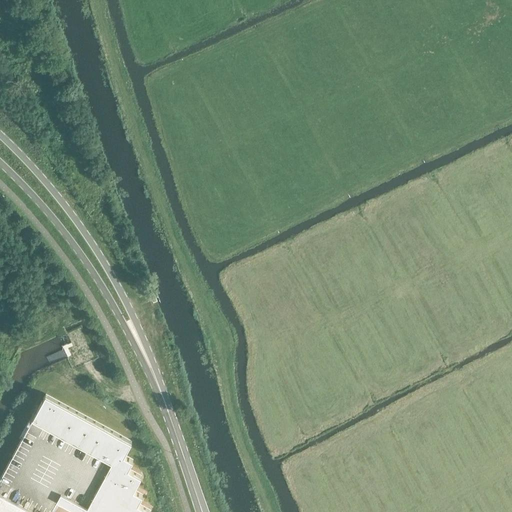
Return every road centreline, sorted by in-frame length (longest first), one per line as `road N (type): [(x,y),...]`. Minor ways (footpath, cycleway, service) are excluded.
road 1 (primary): [(160,393),(109,270),(64,204),(0,134)]
road 2 (primary): [(0,162),(75,247),(160,393)]
road 3 (primary): [(202,511),(160,393)]
